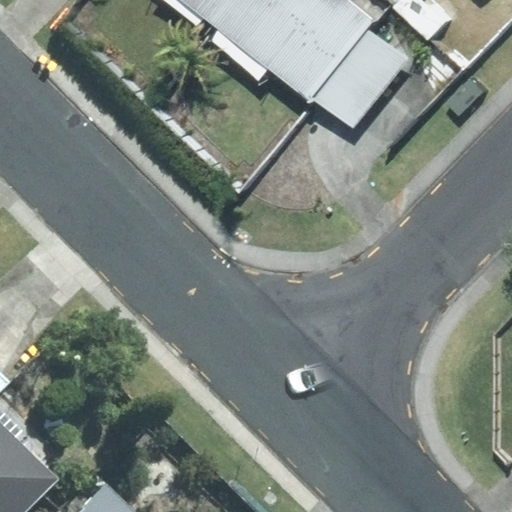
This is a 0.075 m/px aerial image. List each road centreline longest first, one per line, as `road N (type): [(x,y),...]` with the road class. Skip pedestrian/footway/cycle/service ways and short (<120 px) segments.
road 1 (residential): [(298,396),(0,97)]
road 2 (residential): [(511,175),(298,396)]
road 3 (residential): [(414,511),(298,396)]
